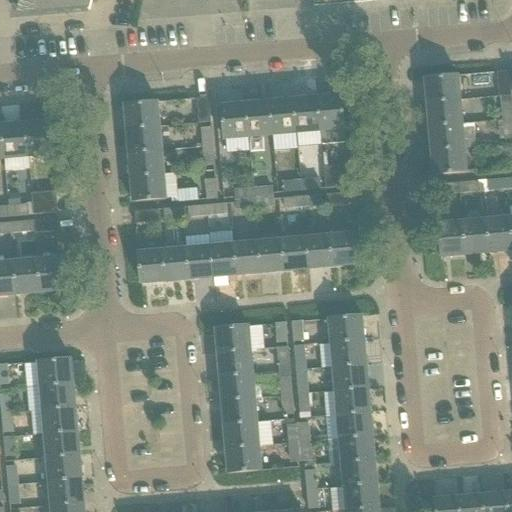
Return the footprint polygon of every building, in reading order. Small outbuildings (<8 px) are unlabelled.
[(22,0),(20,13),(80,11),(81,8),(89,11),(90,11),(92,0),(22,0)] [(511,96),(509,72),(497,73),(499,97),(511,96)] [(424,79),(426,104),(460,101),(458,76),(424,79)] [(342,97),(318,99),(321,132),(322,144),(345,142),(344,130),(345,130),(342,97)] [(211,123),(209,98),(196,99),(199,124),(211,123)] [(318,99),(294,101),(297,134),(321,132),(318,99)] [(511,100),(501,102),(503,121),(511,120),(511,100)] [(294,101),(270,103),(273,137),(297,134),(294,101)] [(426,104),(429,128),(462,125),(460,101),(426,104)] [(125,106),(127,130),(161,127),(159,103),(125,106)] [(270,103),(246,105),(249,139),(273,137),(270,103)] [(249,139),(246,105),(222,107),(225,141),(249,139)] [(511,120),(503,121),(498,122),(499,134),(504,133),(504,140),(511,139),(511,120)] [(50,123),(26,125),(29,158),(53,156),(50,123)] [(26,125),(2,127),(5,160),(6,172),(30,170),(29,158),(26,125)] [(429,128),(431,152),(465,149),(462,125),(429,128)] [(127,130),(129,154),(163,151),(161,127),(127,130)] [(201,129),(202,148),(213,147),(211,127),(201,129)] [(213,147),(202,148),(204,167),(215,166),(213,147)] [(465,149),(431,152),(433,177),(467,174),(465,149)] [(129,154),(131,178),(165,175),(163,151),(129,154)] [(349,177),(349,176),(348,166),(324,168),(325,178),(349,177)] [(165,175),(131,178),(133,202),(167,199),(165,175)] [(350,187),(349,177),(325,178),(325,189),(350,187)] [(205,180),(207,201),(218,199),(216,179),(205,180)] [(320,179),(301,180),(302,192),(321,190),(320,179)] [(508,191),(507,179),(488,181),(489,192),(508,191)] [(302,192),(301,180),(282,182),(283,193),(302,192)] [(459,184),(459,185),(460,195),(480,193),(478,182),(459,184)] [(454,185),(435,187),(436,196),(455,195),(454,185)] [(272,186),(253,188),(254,198),(273,196),(272,186)] [(235,190),(236,199),(254,198),(253,188),(235,190)] [(32,194),(33,204),(57,202),(56,192),(32,194)] [(352,206),(351,193),(326,195),(327,208),(352,206)] [(19,194),(8,195),(9,207),(20,206),(19,194)] [(273,196),(254,198),(255,209),(274,208),(273,196)] [(322,197),(302,198),(303,209),(323,207),(322,197)] [(254,198),(236,199),(237,211),(255,209),(254,198)] [(302,198),(284,200),(285,210),(303,209),(302,198)] [(33,204),(34,215),(58,213),(57,202),(33,204)] [(226,204),(207,205),(208,217),(227,215),(226,204)] [(9,207),(9,217),(28,216),(27,205),(20,206),(9,207)] [(208,217),(207,205),(188,207),(189,218),(208,217)] [(0,218),(9,217),(9,207),(0,207),(0,218)] [(164,209),(165,221),(185,219),(184,208),(164,209)] [(134,213),(136,224),(160,222),(159,210),(134,213)] [(59,219),(34,222),(36,234),(60,231),(59,219)] [(511,233),(511,219),(487,221),(490,255),(511,253),(511,233)] [(29,221),(10,223),(11,234),(30,232),(29,221)] [(487,221),(463,223),(466,257),(490,255),(487,221)] [(0,235),(11,234),(10,223),(0,224),(0,235)] [(466,257),(463,223),(439,225),(442,259),(466,257)] [(354,235),(330,237),(333,267),(357,265),(354,235)] [(330,237),(306,239),(309,269),(333,267),(330,237)] [(306,239),(282,242),(285,272),(309,269),(306,239)] [(282,242),(258,244),(261,274),(285,272),(282,242)] [(258,244),(234,246),(237,276),(261,274),(258,244)] [(234,246),(210,248),(213,278),(237,276),(234,246)] [(210,248),(186,250),(189,280),(213,278),(210,248)] [(186,250),(163,252),(165,282),(189,280),(186,250)] [(165,282),(163,252),(138,254),(141,284),(165,282)] [(62,258),(37,260),(41,294),(65,292),(62,258)] [(37,260),(14,262),(17,296),(41,294),(37,260)] [(14,262),(0,263),(0,297),(17,296),(14,262)] [(329,319),(331,344),(364,341),(362,317),(329,319)] [(302,323),(292,324),(293,341),(303,341),(302,323)] [(286,325),(276,325),(277,343),(287,342),(286,325)] [(249,327),(215,330),(217,354),(251,351),(264,350),(262,326),(249,327)] [(331,344),(333,368),(366,365),(364,341),(331,344)] [(293,347),(295,367),(306,366),(305,346),(293,347)] [(289,368),(288,348),(277,348),(279,369),(289,368)] [(217,354),(219,378),(253,375),(251,351),(217,354)] [(37,363),(39,387),(73,384),(71,360),(37,363)] [(333,368),(335,392),(368,389),(366,365),(333,368)] [(219,378),(221,402),(255,399),(253,375),(219,378)] [(296,377),(298,395),(309,394),(307,376),(296,377)] [(280,378),(281,397),(292,396),(290,377),(280,378)] [(39,387),(42,411),(75,408),(73,384),(39,387)] [(368,389),(336,392),(338,416),(370,413),(368,389)] [(309,394),(298,395),(299,415),(311,414),(309,394)] [(0,396),(0,400),(1,415),(11,414),(9,395),(0,396)] [(292,396),(281,397),(283,416),(294,415),(292,396)] [(221,402),(223,426),(258,423),(255,399),(221,402)] [(42,411),(44,435),(78,432),(75,408),(42,411)] [(338,416),(340,439),(372,437),(370,413),(338,416)] [(11,414),(1,415),(3,433),(12,432),(11,414)] [(258,423),(223,426),(226,450),(260,447),(273,446),(271,422),(258,423)] [(307,424),(298,425),(299,443),(309,443),(307,424)] [(287,426),(289,444),(299,443),(298,425),(287,426)] [(44,435),(46,459),(80,456),(78,432),(44,435)] [(3,438),(5,458),(15,457),(13,437),(3,438)] [(340,439),(329,440),(330,458),(331,464),(342,463),(374,461),(372,437),(340,439)] [(299,443),(289,444),(291,463),(291,464),(301,463),(301,462),(299,443)] [(309,443),(299,443),(301,462),(301,463),(311,462),(311,461),(311,459),(309,443)] [(260,447),(226,450),(228,474),(262,471),(260,447)] [(46,459),(48,483),(82,480),(80,456),(46,459)] [(342,463),(344,487),(376,484),(374,461),(342,463)] [(6,468),(8,487),(17,486),(16,467),(6,468)] [(305,472),(307,490),(317,490),(315,471),(305,472)] [(48,483),(50,507),(84,504),(82,480),(48,483)] [(344,487),(346,511),(378,508),(376,484),(344,487)] [(17,486),(8,487),(9,505),(19,504),(17,486)] [(317,490),(307,490),(309,510),(319,509),(317,490)] [(507,511),(506,494),(482,496),(483,511),(507,511)] [(483,511),(482,496),(458,498),(459,511),(483,511)] [(459,511),(458,498),(434,500),(434,511),(459,511)]
